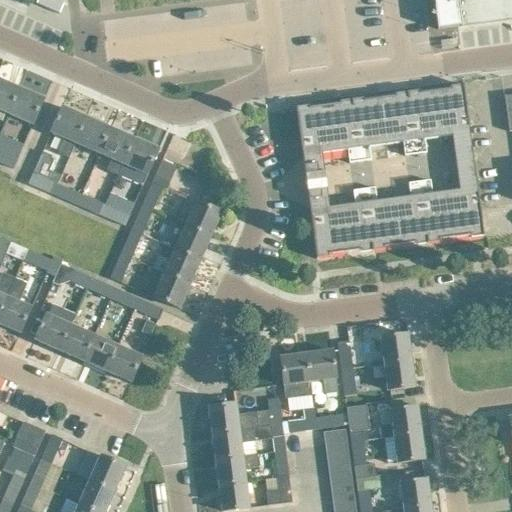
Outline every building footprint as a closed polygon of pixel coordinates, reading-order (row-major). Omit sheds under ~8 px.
[(53,0),(37,0),(36,4),(42,7),(59,14),(61,9),(63,4),(53,0)] [(511,0),(433,0),(437,28),(511,18),(511,0)] [(0,120),(3,122),(6,114),(9,116),(20,90),(0,80),(0,120)] [(451,90),(435,92),(441,132),(457,129),(461,159),(467,158),(468,162),(473,161),(463,86),(462,86),(463,92),(452,94),(451,90)] [(20,90),(9,116),(33,126),(36,118),(44,100),(20,90)] [(408,93),(407,93),(416,155),(426,154),(424,134),(441,132),(435,92),(419,94),(420,98),(409,100),(408,93)] [(402,137),(405,157),(416,155),(407,93),(407,100),(396,101),(396,97),(380,99),(385,139),(402,137)] [(352,101),(360,163),(371,161),(368,141),(385,139),(380,99),(364,102),(364,106),(353,107),(352,101)] [(341,105),(325,107),(330,147),(347,144),(349,164),(360,163),(352,101),(351,101),(352,107),(341,109),(341,105)] [(314,158),(313,149),(330,147),(325,107),(309,109),(309,113),(298,115),(297,108),(296,108),(305,176),(318,174),(316,158),(314,158)] [(75,145),(77,146),(88,119),(62,108),(51,134),(64,140),(58,153),(69,158),(75,145)] [(77,146),(101,157),(113,130),(88,119),(77,146)] [(113,130),(101,157),(111,161),(107,171),(120,176),(136,140),(113,130)] [(0,135),(0,163),(14,170),(24,146),(0,135)] [(159,150),(136,140),(120,176),(143,187),(159,150)] [(55,196),(59,185),(58,184),(62,176),(50,171),(54,163),(50,155),(43,152),(28,184),(55,196)] [(89,179),(99,160),(84,152),(74,172),(89,179)] [(175,166),(162,161),(154,179),(152,183),(163,188),(167,189),(177,167),(175,166)] [(484,237),(473,161),(468,162),(468,166),(462,167),(466,197),(450,199),(455,239),(471,236),(471,232),(482,231),(482,237),(484,237)] [(439,241),(455,239),(450,199),(433,201),(430,181),(419,183),(428,245),(427,238),(438,237),(439,241)] [(163,188),(152,183),(142,207),(152,212),(163,188)] [(411,204),(394,206),(400,246),(416,244),(415,240),(426,238),(427,245),(428,245),(419,183),(408,184),(411,204)] [(59,185),(55,196),(79,207),(84,196),(59,185)] [(384,248),(400,246),(394,206),(378,209),(375,189),(364,190),(372,252),(373,252),(372,246),(383,244),(384,248)] [(328,256),(344,254),(339,214),(322,216),(321,207),(322,207),(320,190),(307,192),(316,260),(318,259),(317,253),(328,252),(328,256)] [(356,212),(339,214),(344,254),(360,251),(360,247),(371,246),(372,252),(364,190),(353,192),(356,212)] [(105,205),(84,196),(79,207),(102,217),(112,193),(110,193),(105,205)] [(112,193),(102,217),(126,227),(136,204),(112,193)] [(185,226),(211,238),(222,213),(196,202),(185,226)] [(142,207),(134,224),(145,228),(152,212),(142,207)] [(211,238),(185,226),(175,250),(201,262),(211,238)] [(131,231),(124,247),(135,252),(139,244),(148,248),(151,240),(142,236),(131,231)] [(0,270),(7,254),(24,262),(28,251),(0,238),(0,270)] [(164,274),(190,285),(201,262),(175,250),(170,261),(159,256),(153,269),(164,275),(164,274)] [(121,254),(113,272),(124,277),(132,259),(121,254)] [(36,255),(31,265),(47,272),(46,274),(54,278),(59,265),(51,262),(36,255)] [(87,290),(92,279),(61,266),(59,265),(54,278),(55,278),(52,284),(58,287),(70,282),(87,290)] [(0,315),(16,279),(2,273),(0,277),(0,315)] [(154,298),(161,302),(179,310),(190,285),(164,274),(164,275),(154,298)] [(16,279),(0,315),(0,325),(20,335),(31,310),(18,304),(27,284),(16,279)] [(99,283),(94,293),(111,301),(116,290),(99,283)] [(123,293),(118,304),(135,311),(139,301),(123,293)] [(86,317),(89,305),(66,298),(63,310),(86,317)] [(164,311),(139,301),(135,311),(159,322),(164,311)] [(46,315),(34,341),(60,352),(71,326),(47,316),(46,315)] [(83,363),(95,337),(71,326),(60,352),(83,363)] [(407,335),(381,339),(384,365),(411,362),(407,335)] [(95,337),(83,363),(107,373),(119,347),(95,337)] [(353,368),(351,356),(349,343),(338,344),(341,370),(353,368)] [(107,373),(131,384),(142,358),(119,347),(107,373)] [(333,351),(307,355),(311,383),(323,381),(324,395),(338,393),(333,351)] [(310,383),(311,383),(307,355),(280,358),(283,386),(284,386),(285,400),(311,397),(310,383)] [(411,362),(384,365),(386,392),(414,388),(411,362)] [(381,391),(356,394),(353,368),(341,370),(345,397),(356,396),(358,406),(366,405),(383,403),(381,391)] [(282,426),(282,422),(279,399),(267,401),(268,412),(237,416),(235,405),(209,408),(212,435),(282,426)] [(346,408),(347,414),(349,425),(350,433),(349,433),(350,443),(363,442),(368,441),(366,431),(369,430),(366,405),(358,406),(358,407),(346,408)] [(282,422),(282,426),(283,434),(317,430),(316,418),(315,418),(314,408),(302,410),(304,419),(282,422)] [(393,437),(393,438),(421,434),(417,408),(389,411),(391,424),(379,425),(381,439),(383,439),(393,437)] [(317,430),(349,425),(347,414),(316,418),(317,430)] [(37,451),(45,433),(23,423),(13,448),(35,457),(37,451)] [(212,435),(216,460),(257,455),(257,454),(256,455),(255,442),(272,440),(273,453),(285,451),(283,434),(282,426),(212,435)] [(325,444),(345,441),(344,430),(323,433),(325,444)] [(424,461),(421,434),(393,438),(393,437),(383,439),(387,464),(396,462),(397,464),(424,461)] [(52,436),(44,453),(54,458),(62,440),(52,436)] [(345,441),(325,444),(326,455),(347,452),(345,441)] [(363,442),(350,443),(353,461),(365,460),(363,442)] [(264,480),(277,479),(289,477),(285,451),(273,453),(275,466),(263,468),(264,480)] [(347,452),(326,455),(328,466),(348,463),(347,452)] [(216,460),(219,486),(245,483),(244,469),(259,467),(257,455),(216,460)] [(8,457),(2,471),(14,476),(24,481),(30,466),(10,458),(8,457)] [(90,481),(114,492),(125,468),(100,457),(90,481)] [(41,459),(31,483),(41,488),(52,464),(41,459)] [(348,463),(328,466),(329,476),(350,474),(348,463)] [(366,465),(354,467),(356,479),(376,476),(374,464),(366,465)] [(350,474),(329,476),(330,487),(351,484),(350,474)] [(376,476),(356,479),(357,492),(359,511),(371,511),(369,490),(381,488),(379,477),(379,476),(376,476)] [(289,477),(277,479),(278,491),(266,492),(268,507),(292,504),(289,477)] [(399,484),(403,509),(403,511),(430,507),(427,480),(399,484)] [(95,511),(105,511),(114,492),(90,481),(79,505),(95,511)] [(11,483),(3,500),(14,504),(21,487),(11,483)] [(31,511),(41,488),(31,483),(20,506),(31,511)] [(226,511),(249,509),(245,483),(219,486),(222,511),(226,511)] [(351,484),(330,487),(332,498),(353,495),(351,484)] [(353,495),(332,498),(333,509),(354,506),(353,495)] [(67,499),(60,511),(95,511),(79,505),(67,499)] [(0,507),(0,511),(10,511),(14,504),(3,500),(0,506),(0,507)]
